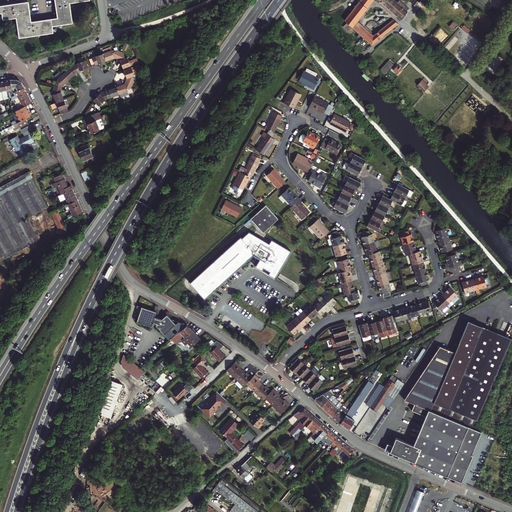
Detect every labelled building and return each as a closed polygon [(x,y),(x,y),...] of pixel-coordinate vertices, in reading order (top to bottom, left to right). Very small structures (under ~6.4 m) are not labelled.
[(0,12),(2,12),(2,19),(15,17),(18,37),(52,32),(51,26),(71,23),(68,3),(88,0),(53,0),(56,18),(30,22),(28,2),(0,5),(0,12)] [(361,0),(355,9),(345,21),(373,45),(398,24),(393,20),(373,36),(357,22),(361,16),(363,17),(363,18),(370,10),(368,9),(367,8),(374,0),(378,0),(402,20),(408,11),(407,10),(409,8),(400,0),(399,0),(394,0),(395,0),(394,0),(361,0)] [(355,9),(361,0),(355,0),(351,6),(355,9)] [(281,14),(278,15),(287,32),(290,30),(281,14)] [(464,24),(461,28),(466,33),(470,29),(464,24)] [(103,50),(107,61),(115,58),(118,59),(121,52),(118,50),(113,52),(111,47),(103,50)] [(96,65),(99,64),(107,61),(103,50),(96,52),(98,55),(93,57),(96,65)] [(125,53),(121,52),(118,59),(121,61),(124,69),(140,63),(138,58),(130,61),(129,58),(127,59),(125,53)] [(78,62),(74,65),(78,72),(81,70),(89,67),(86,59),(85,60),(83,56),(78,58),(80,62),(78,62)] [(384,74),(393,64),(389,60),(380,69),(384,74)] [(402,68),(397,64),(392,70),(397,74),(402,68)] [(70,68),(64,74),(69,80),(76,73),(78,72),(74,65),(70,68)] [(143,70),(141,65),(124,71),(128,80),(126,82),(134,86),(136,82),(134,77),(135,77),(134,73),(143,70)] [(305,70),(300,80),(309,84),(308,86),(315,89),(321,79),(305,70)] [(55,83),(54,86),(62,88),(63,85),(69,80),(64,74),(61,71),(56,76),(58,79),(58,80),(55,83)] [(10,79),(12,88),(16,86),(18,90),(24,87),(22,83),(19,81),(16,80),(10,79)] [(429,86),(422,79),(417,85),(427,95),(431,91),(427,87),(429,86)] [(5,80),(0,81),(0,82),(2,92),(4,99),(4,100),(9,98),(8,93),(7,90),(5,80)] [(134,86),(126,82),(125,86),(117,88),(120,96),(127,93),(127,91),(132,89),(134,86)] [(432,82),(428,87),(432,91),(436,85),(432,82)] [(57,102),(64,99),(62,91),(62,88),(54,86),(54,90),(55,93),(54,94),(57,102)] [(27,92),(24,87),(18,90),(15,92),(18,97),(27,92)] [(106,92),(109,100),(120,96),(117,88),(106,92)] [(292,89),(285,102),(293,107),(296,108),(299,102),(298,101),(301,94),(292,89)] [(29,97),(27,92),(18,97),(20,102),(29,97)] [(109,100),(106,92),(104,93),(101,96),(100,95),(94,101),(100,107),(106,101),(109,100)] [(330,103),(316,96),(310,107),(317,110),(319,108),(321,109),(321,110),(325,112),(330,103)] [(29,97),(20,102),(23,107),(26,105),(32,102),(29,97)] [(59,108),(61,113),(68,111),(64,99),(57,102),(50,105),(52,111),(59,108)] [(20,122),(25,118),(31,115),(26,105),(23,107),(21,108),(15,111),(14,111),(20,122)] [(272,115),(266,128),(270,130),(275,133),(278,126),(278,125),(279,124),(283,116),(272,110),(270,114),(272,115)] [(92,135),(101,131),(97,122),(105,119),(102,113),(85,120),(89,129),(87,130),(88,133),(90,132),(92,135)] [(351,122),(335,114),(330,124),(346,132),(351,122)] [(13,128),(16,133),(19,131),(20,130),(21,130),(20,127),(28,123),(25,118),(20,122),(18,123),(13,125),(6,129),(3,131),(2,131),(3,133),(13,128)] [(36,131),(32,124),(21,130),(20,130),(22,133),(24,137),(19,140),(17,136),(10,140),(11,143),(10,145),(12,145),(13,147),(12,148),(14,149),(16,152),(18,151),(21,157),(27,154),(23,147),(30,144),(34,151),(38,148),(35,141),(33,142),(29,135),(36,131)] [(258,149),(267,153),(273,142),(274,140),(273,140),(275,136),(274,136),(268,133),(264,131),(263,135),(265,136),(258,149)] [(314,134),(309,131),(306,136),(304,135),(302,136),(301,139),(301,140),(311,145),(310,147),(314,149),(321,137),(316,135),(316,136),(313,135),(314,134)] [(326,138),(321,146),(337,154),(341,145),(330,139),(330,140),(326,138)] [(88,143),(80,147),(82,151),(79,152),(83,162),(86,161),(87,164),(96,161),(94,157),(93,157),(89,148),(90,148),(88,143)] [(308,172),(314,162),(298,153),(293,163),(302,167),(301,169),(308,172)] [(350,158),(349,161),(363,168),(367,160),(355,154),(352,160),(350,158)] [(253,155),(244,173),(251,177),(252,177),(261,159),(253,155)] [(359,176),(363,168),(349,161),(348,163),(346,162),(344,167),(344,168),(347,169),(347,170),(359,176)] [(278,189),(286,183),(279,175),(279,174),(275,169),(267,176),(273,182),(272,182),(278,189)] [(80,173),(82,179),(89,176),(88,174),(87,170),(80,173)] [(33,177),(30,171),(28,172),(0,186),(0,257),(2,261),(42,240),(30,218),(48,208),(32,178),(33,177)] [(322,175),(313,171),(308,180),(316,185),(316,186),(320,188),(326,175),(323,173),(322,175)] [(53,186),(55,185),(57,190),(60,189),(62,194),(58,196),(61,201),(65,199),(70,209),(77,198),(76,196),(73,189),(72,188),(72,189),(70,184),(67,185),(67,183),(63,176),(61,172),(52,177),(53,181),(51,183),(53,186)] [(244,173),(241,172),(234,185),(244,190),(247,183),(248,184),(251,177),(244,173)] [(343,180),(342,183),(357,191),(361,183),(348,176),(345,182),(343,180)] [(343,186),(340,191),(352,197),(354,193),(355,194),(357,191),(342,183),(341,185),(343,186)] [(399,185),(395,192),(408,199),(409,197),(407,196),(407,195),(411,196),(413,191),(410,190),(404,187),(400,185),(399,185)] [(281,195),(291,206),(299,200),(300,199),(290,187),(281,195)] [(352,197),(340,191),(337,196),(335,195),(334,198),(349,206),(351,202),(350,201),(352,197)] [(393,201),(402,206),(405,200),(407,201),(408,199),(395,192),(391,200),(393,201)] [(390,206),(393,201),(391,200),(383,196),(381,200),(380,199),(378,203),(391,210),(392,207),(390,206)] [(77,198),(70,209),(72,213),(67,215),(69,218),(83,211),(81,206),(77,198)] [(349,206),(334,198),(333,200),(335,201),(332,207),(345,213),(349,206)] [(242,208),(226,200),(222,209),(238,217),(242,208)] [(291,206),(291,207),(302,220),(310,212),(299,200),(291,206)] [(375,211),(385,216),(388,211),(390,212),(391,210),(378,203),(376,206),(378,207),(375,211)] [(266,205),(251,219),(263,233),(278,219),(266,205)] [(52,212),(55,227),(63,225),(59,210),(52,212)] [(370,218),(384,225),(385,223),(382,221),(385,216),(375,211),(373,215),(372,214),(370,218)] [(382,227),(384,225),(370,218),(368,222),(370,222),(367,227),(377,232),(380,226),(382,227)] [(310,227),(321,239),(329,232),(321,222),(319,219),(310,227)] [(436,232),(439,243),(449,240),(446,228),(436,232)] [(364,244),(375,241),(373,234),(371,234),(370,231),(363,233),(364,236),(362,237),(364,244)] [(412,234),(410,235),(409,231),(401,234),(402,237),(401,237),(403,245),(414,242),(412,234)] [(268,244),(248,232),(240,239),(239,238),(190,283),(204,299),(211,293),(214,290),(253,256),(255,257),(254,258),(253,258),(257,260),(257,259),(257,258),(259,260),(255,267),(274,278),(290,251),(270,240),(268,244)] [(332,245),(332,246),(343,243),(341,236),(339,237),(338,233),(331,235),(332,239),(329,239),(327,240),(329,246),(332,245)] [(449,240),(439,243),(442,253),(453,250),(449,240)] [(370,254),(378,252),(375,241),(364,244),(367,255),(370,254)] [(417,252),(414,242),(403,245),(406,256),(410,254),(417,252)] [(343,243),(332,246),(335,257),(346,254),(343,243)] [(373,265),(384,262),(381,251),(378,252),(370,254),(373,265)] [(417,252),(410,254),(413,265),(424,262),(421,251),(417,252)] [(447,269),(462,264),(462,262),(459,262),(457,255),(446,258),(448,265),(446,265),(447,269)] [(337,262),(340,273),(348,270),(351,270),(348,259),(337,262)] [(376,276),(387,273),(384,262),(373,265),(376,276)] [(427,273),(424,262),(413,265),(416,276),(427,273)] [(452,277),(463,274),(461,267),(463,267),(462,264),(447,269),(448,272),(450,272),(452,277)] [(348,270),(340,273),(337,274),(340,284),(352,281),(348,270)] [(379,287),(390,283),(387,273),(376,276),(379,287)] [(429,280),(427,273),(416,276),(418,283),(420,283),(420,285),(427,281),(429,280)] [(473,280),(476,291),(487,288),(486,286),(490,285),(488,278),(484,279),(484,277),(473,280)] [(473,280),(462,283),(465,294),(476,291),(473,280)] [(355,292),(352,281),(340,284),(337,285),(338,289),(341,288),(344,295),(346,294),(355,292)] [(390,283),(379,287),(381,294),(383,294),(384,297),(391,295),(390,291),(392,291),(390,283)] [(458,296),(450,288),(442,296),(450,304),(452,307),(460,300),(458,297),(458,296)] [(355,292),(346,294),(348,302),(350,301),(351,305),(358,303),(357,299),(359,299),(357,291),(355,292)] [(332,305),(336,301),(333,298),(328,293),(323,298),(321,297),(319,298),(330,310),(333,307),(332,305)] [(450,304),(442,296),(434,303),(442,312),(450,304)] [(321,315),(326,311),(328,312),(330,310),(319,298),(318,299),(320,301),(314,307),(318,312),(321,315)] [(416,305),(419,316),(430,313),(427,302),(416,305)] [(310,320),(318,312),(314,307),(311,304),(303,311),(310,320)] [(408,319),(419,316),(416,305),(405,309),(408,319)] [(172,339),(187,324),(172,321),(167,316),(162,320),(155,318),(156,313),(141,308),(137,323),(152,328),(153,325),(156,326),(156,327),(164,336),(167,334),(172,339)] [(302,327),(310,320),(303,311),(300,308),(295,313),(298,316),(294,319),(302,327)] [(398,322),(408,319),(405,309),(395,312),(398,322)] [(396,332),(395,328),(392,316),(383,319),(387,333),(388,335),(396,332)] [(294,335),(302,327),(294,319),(286,326),(294,335)] [(388,335),(387,333),(383,319),(380,320),(380,321),(375,323),(378,333),(380,333),(381,337),(388,335)] [(455,353),(440,346),(416,383),(404,400),(415,404),(412,410),(426,417),(414,445),(396,438),(393,445),(387,444),(385,450),(423,466),(462,482),(481,432),(472,428),(475,420),(478,421),(511,339),(469,321),(455,353)] [(367,323),(371,338),(374,337),(373,335),(378,333),(375,323),(371,324),(371,322),(367,323)] [(358,326),(363,341),(371,339),(371,338),(367,323),(358,326)] [(177,340),(179,342),(184,338),(192,330),(187,325),(171,340),(173,343),(177,340)] [(332,339),(348,335),(345,326),(332,330),(333,336),(331,336),(332,339)] [(192,330),(184,338),(191,347),(200,339),(192,330)] [(350,343),(348,335),(332,339),(333,342),(335,341),(337,347),(350,343)] [(219,349),(223,345),(216,340),(210,345),(213,349),(210,352),(219,361),(225,355),(222,352),(221,352),(219,351),(220,350),(219,349)] [(338,361),(354,356),(352,347),(338,352),(340,358),(337,358),(338,361)] [(202,365),(207,360),(201,354),(193,362),(196,365),(193,368),(202,377),(208,371),(204,368),(203,368),(202,367),(203,366),(202,365)] [(357,365),(354,356),(338,361),(339,364),(339,365),(338,365),(339,368),(338,368),(343,369),(357,365)] [(140,368),(126,357),(122,362),(140,375),(143,370),(140,368)] [(290,367),(296,373),(307,362),(305,360),(303,361),(299,357),(290,367)] [(236,362),(227,370),(235,378),(243,371),(240,368),(241,367),(236,362)] [(307,362),(296,373),(299,375),(300,374),(303,377),(311,369),(307,365),(309,363),(307,362)] [(311,369),(303,377),(307,381),(306,382),(309,384),(319,373),(317,371),(318,370),(315,367),(312,370),(311,369)] [(156,374),(151,368),(149,370),(147,372),(153,377),(156,374)] [(243,371),(235,378),(243,386),(246,383),(252,378),(247,373),(246,374),(243,371)] [(319,373),(309,384),(315,390),(324,381),(326,378),(322,374),(321,375),(319,373)] [(252,378),(246,383),(255,391),(262,384),(260,381),(261,380),(255,375),(252,378)] [(376,399),(371,407),(377,411),(382,403),(390,392),(389,392),(395,383),(389,380),(377,398),(377,397),(376,399)] [(109,381),(96,414),(110,419),(123,387),(109,381)] [(172,393),(179,399),(182,395),(182,394),(183,393),(184,393),(185,393),(187,390),(188,391),(193,386),(188,381),(183,386),(181,384),(172,393)] [(374,384),(368,381),(349,410),(340,424),(349,430),(355,421),(351,418),(350,417),(354,412),(355,413),(374,384)] [(262,384),(255,391),(263,399),(265,397),(271,391),(266,386),(265,387),(262,384)] [(271,391),(265,397),(273,405),(281,398),(278,395),(279,394),(274,389),(271,391)] [(227,400),(217,391),(201,409),(209,416),(220,405),(221,407),(227,400)] [(315,401),(321,406),(328,399),(329,399),(333,395),(329,391),(316,398),(315,401)] [(390,392),(382,403),(385,405),(384,407),(387,409),(397,394),(394,392),(392,394),(390,392)] [(328,399),(321,406),(325,410),(332,402),(337,397),(333,395),(329,399),(328,399)] [(364,402),(371,407),(376,399),(377,397),(373,395),(369,401),(366,400),(364,402)] [(281,398),(273,405),(281,413),(290,405),(285,400),(284,401),(281,398)] [(338,407),(336,406),(329,413),(331,416),(333,417),(338,410),(340,408),(341,409),(345,404),(347,403),(344,401),(338,407)] [(325,410),(329,413),(336,406),(332,402),(325,410)] [(176,422),(191,409),(189,408),(175,420),(176,422)] [(306,426),(307,424),(306,423),(309,420),(310,421),(315,416),(305,408),(302,408),(300,410),(298,412),(294,415),(300,421),(290,433),(295,437),(306,426)] [(343,415),(338,410),(333,417),(340,424),(349,410),(347,409),(345,412),(343,415)] [(257,412),(249,421),(258,429),(263,423),(262,422),(265,419),(257,412)] [(323,423),(315,416),(310,421),(309,420),(306,423),(307,424),(306,426),(314,433),(316,431),(323,423)] [(232,450),(236,454),(243,447),(231,434),(238,426),(232,420),(220,433),(227,439),(227,440),(225,442),(232,450)] [(323,423),(316,431),(319,434),(314,440),(317,443),(325,434),(326,435),(330,430),(323,423)] [(249,430),(244,436),(252,442),(256,437),(249,430)] [(326,435),(330,438),(327,441),(331,444),(338,437),(330,430),(326,435)] [(324,436),(318,443),(320,445),(327,438),(326,437),(325,437),(324,436)] [(337,454),(346,444),(341,440),(338,437),(331,444),(335,448),(331,453),(334,457),(337,454)] [(353,450),(346,444),(337,454),(346,462),(348,460),(350,457),(348,455),(353,450)] [(252,456),(237,470),(248,482),(253,477),(250,473),(253,469),(251,467),(254,465),(260,470),(264,466),(252,456)] [(266,466),(276,474),(288,461),(283,456),(275,464),(271,460),(266,466)] [(87,478),(90,472),(83,468),(80,474),(87,478)] [(292,487),(291,488),(266,468),(256,481),(293,511),(304,497),(292,487)] [(416,511),(422,491),(415,489),(408,511),(416,511)]
